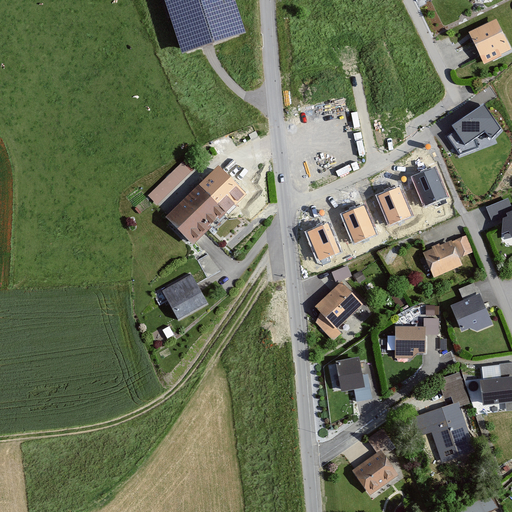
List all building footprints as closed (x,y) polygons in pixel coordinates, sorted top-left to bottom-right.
[(234,0),(163,0),(182,56),(246,36),(234,0)] [(497,20),(469,33),(484,65),(502,57),(501,55),(511,50),(497,20)] [(484,104),(451,125),(455,131),(447,136),(460,155),(479,148),(475,138),(485,132),(492,139),(501,129),(484,104)] [(182,163),(148,196),(157,205),(191,172),(182,163)] [(218,167),(165,218),(193,247),(227,214),(224,211),(243,192),(218,167)] [(434,168),(413,176),(425,206),(446,197),(434,168)] [(399,188),(379,196),(391,225),(411,217),(399,188)] [(511,212),(511,208),(508,199),(486,208),(492,223),(507,217),(506,215),(511,212)] [(363,206),(343,214),(355,244),(375,235),(363,206)] [(511,212),(506,215),(507,217),(507,218),(503,220),(502,236),(509,233),(511,240),(511,239),(511,212)] [(328,223),(307,232),(319,261),(340,253),(328,223)] [(452,242),(459,259),(474,253),(466,236),(452,242)] [(452,241),(423,254),(434,278),(463,266),(459,259),(452,242),(452,241)] [(331,273),(336,284),(352,277),(347,266),(331,273)] [(358,284),(366,279),(361,271),(353,275),(358,284)] [(191,275),(162,291),(178,321),(208,305),(191,275)] [(342,283),(315,308),(320,314),(316,324),(333,342),(341,334),(337,330),(363,306),(342,283)] [(459,290),(463,301),(479,295),(474,284),(459,290)] [(463,301),(451,307),(462,333),(470,329),(478,332),(493,325),(480,295),(479,295),(463,301)] [(426,328),(395,327),(395,359),(412,359),(418,354),(425,354),(426,328)] [(354,391),(365,389),(362,375),(359,358),(336,363),(342,393),(354,391)] [(499,377),(480,379),(483,405),(511,402),(511,360),(498,362),(499,377)] [(460,372),(439,380),(444,400),(451,398),(453,405),(459,403),(460,408),(470,404),(460,372)] [(362,375),(365,389),(354,391),(357,403),(373,400),(367,374),(362,375)] [(453,405),(412,418),(418,438),(431,434),(441,464),(475,453),(460,408),(459,403),(453,405)] [(367,440),(377,454),(381,451),(385,457),(396,449),(382,429),(367,440)] [(377,454),(352,472),(370,496),(399,476),(385,457),(381,451),(377,454)]
